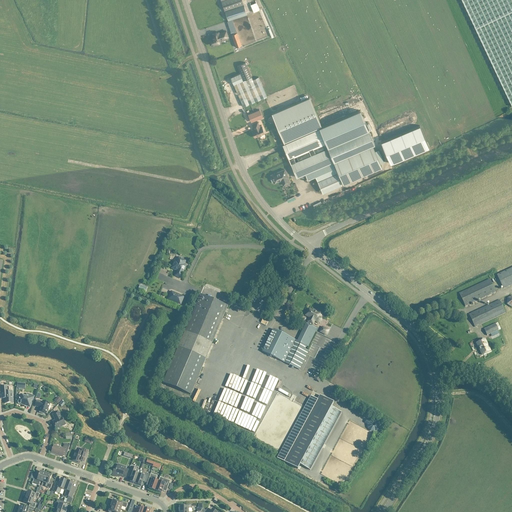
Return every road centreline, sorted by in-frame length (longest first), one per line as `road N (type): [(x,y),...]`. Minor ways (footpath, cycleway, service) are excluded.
road 1 (tertiary): [(382,511),(433,427),(433,363),(408,323),(304,242)]
road 2 (tertiary): [(304,242),(247,178),(185,0)]
road 3 (unclassified): [(304,242),(511,142)]
road 4 (unknown): [(310,254),(257,349),(351,410)]
